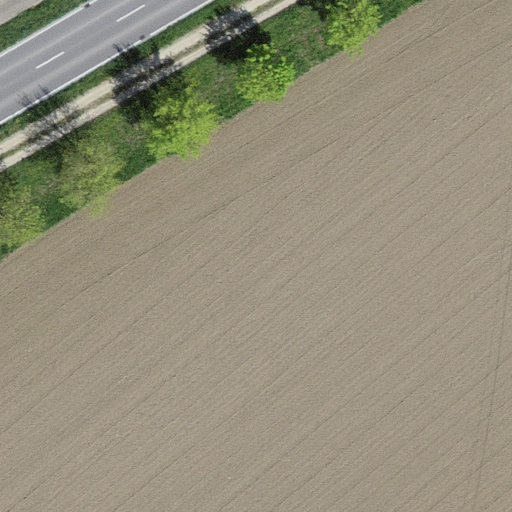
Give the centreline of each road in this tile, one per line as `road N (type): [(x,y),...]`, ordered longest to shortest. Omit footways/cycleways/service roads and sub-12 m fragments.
road 1 (track): [(275,0),(0,159)]
road 2 (secondary): [(0,92),(158,0)]
